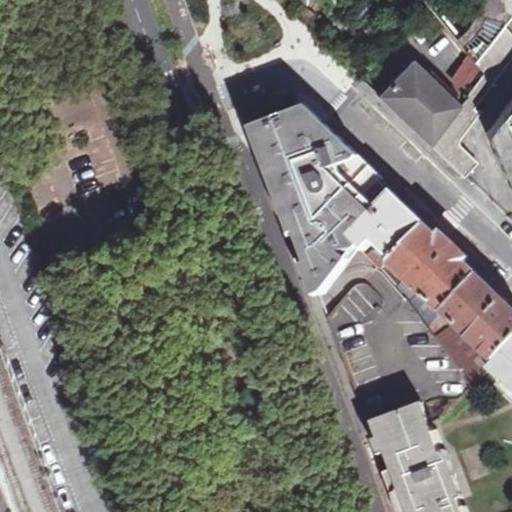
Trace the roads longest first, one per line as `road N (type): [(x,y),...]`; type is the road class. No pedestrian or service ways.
road 1 (unclassified): [(173,113),(324,511)]
road 2 (residential): [(511,268),(326,94)]
road 3 (residential): [(326,94),(304,75),(286,75),(173,113)]
road 4 (unclassified): [(173,113),(128,0)]
